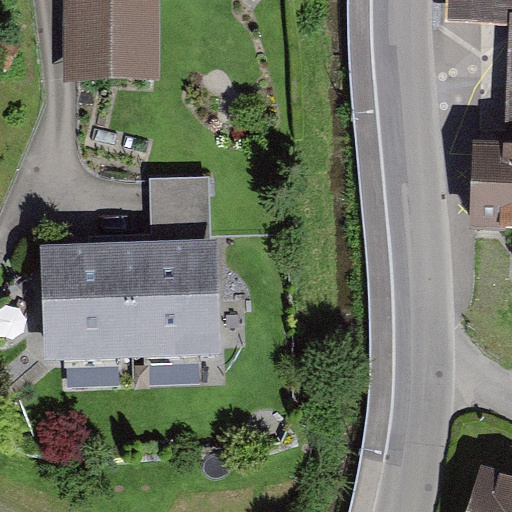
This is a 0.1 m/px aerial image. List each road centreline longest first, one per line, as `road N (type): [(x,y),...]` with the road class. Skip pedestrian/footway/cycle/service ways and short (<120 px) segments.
road 1 (tertiary): [(399,0),(426,364)]
road 2 (tertiary): [(404,511),(426,364)]
